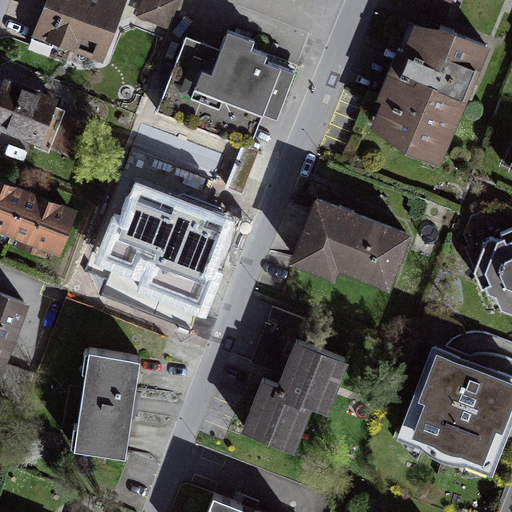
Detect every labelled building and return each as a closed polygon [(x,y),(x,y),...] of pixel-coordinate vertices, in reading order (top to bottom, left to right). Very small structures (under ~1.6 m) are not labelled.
[(101,58),(121,0),(41,0),(30,31),(101,58)] [(176,0),(136,0),(131,16),(166,29),(176,0)] [(457,0),(419,0),(417,7),(450,20),(457,0)] [(489,47),(411,15),(363,136),(441,167),(489,47)] [(152,108),(244,144),(258,109),(274,115),(294,64),(244,44),(248,35),(218,23),(210,44),(182,33),(152,108)] [(56,94),(0,73),(0,131),(37,145),(56,94)] [(99,302),(184,336),(257,150),(244,144),(152,108),(88,271),(108,279),(99,302)] [(511,140),(498,181),(511,185),(511,140)] [(71,209),(0,180),(0,231),(54,253),(71,209)] [(410,235),(316,202),(296,259),(390,292),(410,235)] [(511,232),(510,232),(488,246),(475,285),(489,316),(510,322),(511,321),(511,232)] [(39,311),(46,290),(32,285),(25,307),(39,311)] [(0,351),(20,295),(0,287),(0,351)] [(339,362),(287,344),(273,385),(253,378),(234,430),(290,450),(308,399),(324,405),(339,362)] [(82,347),(68,445),(119,452),(132,354),(82,347)] [(511,381),(511,377),(427,348),(396,436),(483,466),(511,381)] [(261,511),(209,491),(201,511),(261,511)]
